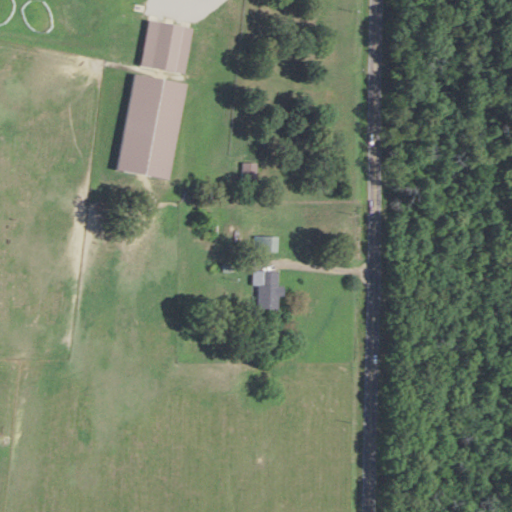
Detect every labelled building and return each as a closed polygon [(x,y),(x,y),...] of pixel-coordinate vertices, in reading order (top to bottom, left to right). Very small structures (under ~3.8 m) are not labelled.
[(129,66),(172,73),(180,27),(136,20),(129,66)] [(160,179),(175,82),(120,74),(105,171),(160,179)] [(231,180),(244,180),(244,162),(231,162),(231,180)] [(262,249),(262,236),(242,236),(242,249),(262,249)] [(267,270),(241,270),(240,307),(266,308),(267,270)]
